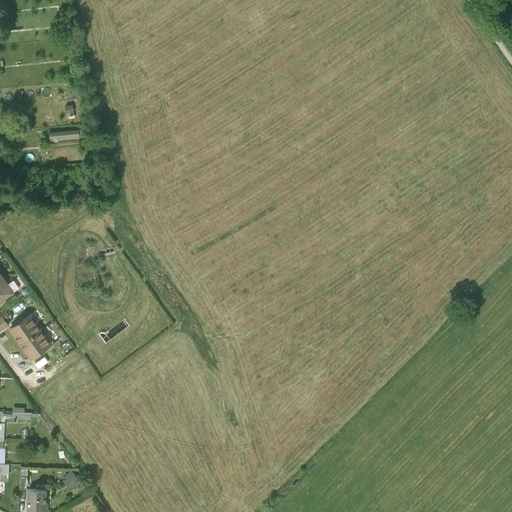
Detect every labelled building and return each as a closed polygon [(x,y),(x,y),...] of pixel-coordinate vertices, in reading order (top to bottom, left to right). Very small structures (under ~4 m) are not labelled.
[(52,130),(53,139),(84,138),(84,129),(52,130)] [(0,275),(0,302),(13,293),(0,275)] [(30,315),(10,330),(20,344),(41,329),(30,315)] [(31,359),(51,344),(41,329),(20,344),(31,359)] [(27,413),(3,411),(3,418),(27,419),(27,413)] [(11,463),(1,462),(1,472),(11,473),(11,463)] [(45,511),(46,490),(29,489),(28,510),(45,511)]
